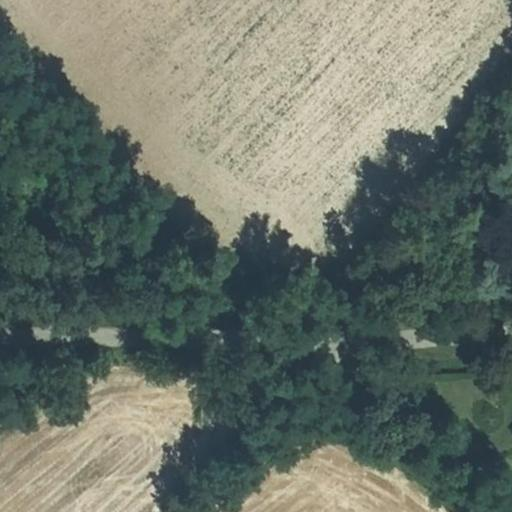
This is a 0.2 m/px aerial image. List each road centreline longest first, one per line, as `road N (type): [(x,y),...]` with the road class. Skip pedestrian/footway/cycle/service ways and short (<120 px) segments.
road 1 (unclassified): [(0,340),(511,331)]
road 2 (track): [(258,336),(462,511)]
